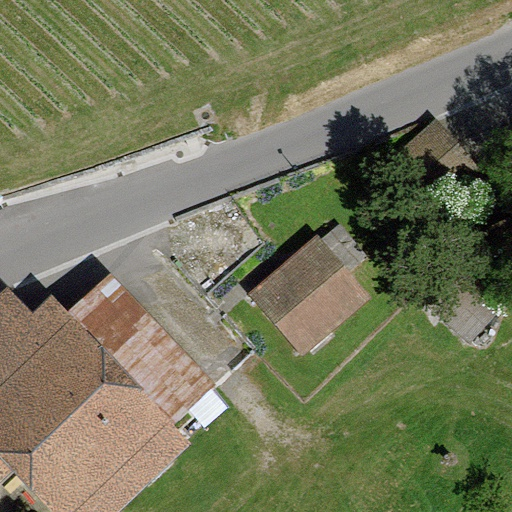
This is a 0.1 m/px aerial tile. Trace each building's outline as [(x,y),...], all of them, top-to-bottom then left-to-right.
[(438,123),(392,162),(432,208),(477,169),(455,143),(438,123)] [(329,250),(267,303),(313,357),(376,304),(329,250)] [(114,280),(69,322),(172,432),(217,390),(114,280)] [(0,304),(0,370),(41,332),(8,297),(0,304)] [(172,432),(69,322),(61,314),(41,332),(0,370),(0,488),(13,476),(46,511),(126,511),(191,452),(172,432)]
